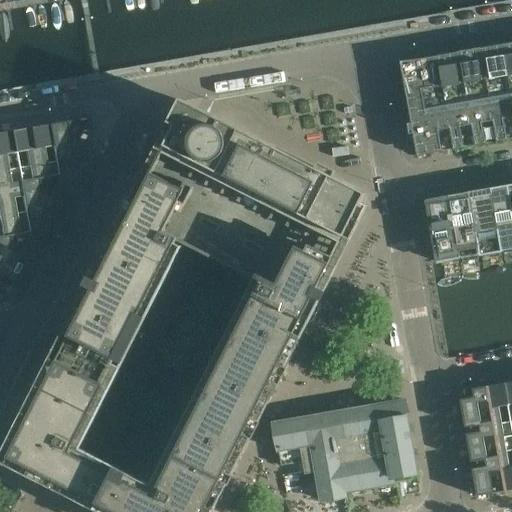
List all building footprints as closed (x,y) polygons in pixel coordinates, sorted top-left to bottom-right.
[(511,42),(502,44),(502,45),(481,48),(459,52),(437,56),(401,62),(417,157),(454,150),(475,146),(497,142),(497,143),(511,139),(511,42)] [(215,511),(217,509),(208,505),(301,318),(310,322),(318,306),(310,302),(362,196),(198,114),(172,166),(173,166),(149,213),(124,201),(113,223),(122,228),(28,415),(19,410),(12,426),(20,430),(7,458),(115,511),(215,511)] [(58,175),(80,132),(86,120),(87,118),(87,117),(49,124),(58,175)] [(58,175),(49,124),(30,127),(40,181),(45,181),(45,179),(58,177),(58,175)] [(40,181),(30,127),(11,131),(21,185),(40,181)] [(27,221),(21,185),(11,131),(0,132),(0,239),(16,236),(29,234),(29,232),(27,221)] [(29,232),(51,190),(58,177),(45,179),(45,181),(40,181),(21,185),(27,221),(29,232)] [(511,250),(511,209),(508,186),(491,189),(502,252),(511,250)] [(502,252),(491,189),(469,193),(480,256),(502,252)] [(480,256),(469,193),(449,197),(460,260),(480,256)] [(460,260),(449,197),(425,201),(436,264),(460,260)] [(0,278),(7,277),(22,247),(29,234),(16,236),(0,239),(0,278)] [(511,436),(511,429),(504,383),(486,387),(492,421),(495,439),(511,436)] [(492,421),(486,387),(464,390),(466,399),(460,400),(465,426),(492,421)] [(418,473),(409,423),(405,401),(381,405),(393,478),(418,473)] [(394,483),(393,478),(381,405),(333,413),(347,491),(394,483)] [(348,496),(347,491),(333,413),(274,424),(281,466),(279,467),(280,475),(285,475),(285,476),(316,471),(322,501),(348,496)] [(498,456),(495,439),(492,421),(465,426),(465,427),(470,426),(472,433),(466,434),(471,461),(498,456)] [(511,490),(511,436),(495,439),(498,456),(505,492),(511,490)] [(505,492),(498,456),(471,461),(471,462),(476,461),(478,468),(472,469),(477,497),(505,492)]
